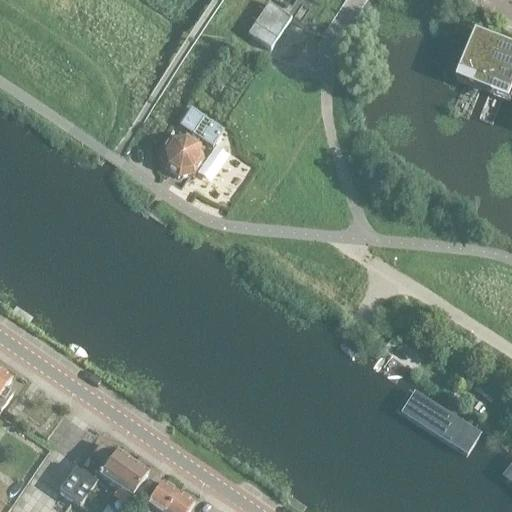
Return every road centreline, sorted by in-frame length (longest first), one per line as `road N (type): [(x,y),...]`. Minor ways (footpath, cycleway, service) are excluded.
road 1 (tertiary): [(253,511),(0,339)]
road 2 (residential): [(511,353),(366,259)]
